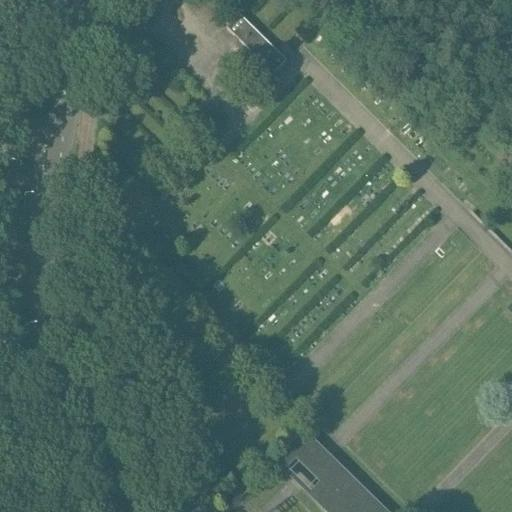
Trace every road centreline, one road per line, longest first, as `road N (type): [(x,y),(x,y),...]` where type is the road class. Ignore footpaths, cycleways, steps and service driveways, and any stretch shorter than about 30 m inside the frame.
road 1 (primary): [(40,0),(6,235),(9,342),(32,511)]
road 2 (primary): [(49,294),(48,199),(82,9)]
road 3 (unclassified): [(186,511),(99,318),(49,294)]
road 4 (primary): [(77,511),(49,294)]
